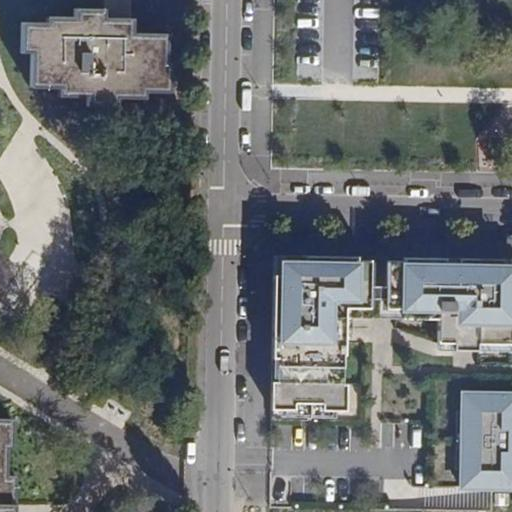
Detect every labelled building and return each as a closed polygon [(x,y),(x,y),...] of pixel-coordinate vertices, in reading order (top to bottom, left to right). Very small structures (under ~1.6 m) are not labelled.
[(185,94),(185,39),(150,39),(152,18),(122,18),(123,11),(92,11),(92,17),(60,17),(60,24),(37,24),(36,55),(50,54),(49,88),(77,90),(77,96),(105,96),(105,107),(132,107),(132,101),(167,101),(167,94),(185,94)] [(355,259),(355,256),(273,255),(271,410),(343,411),(343,384),(340,384),(340,327),(330,327),(330,307),(365,307),(366,260),(355,259)] [(497,259),(401,257),(400,261),(384,261),(384,309),(400,310),(399,318),(437,319),(437,342),(477,343),(511,343),(511,334),(511,333),(511,280),(507,280),(507,267),(497,267),(497,259)] [(511,258),(497,259),(497,267),(507,267),(507,280),(511,280),(511,258)] [(365,317),(365,307),(330,307),(330,327),(340,327),(340,317),(365,317)] [(511,350),(511,333),(511,334),(511,343),(477,343),(477,350),(511,350)] [(511,393),(462,393),(460,487),(511,488),(511,393)] [(0,425),(0,511),(32,511),(32,483),(25,482),(26,455),(30,454),(31,426),(0,425)] [(507,495),(495,494),(495,505),(507,505),(507,495)]
